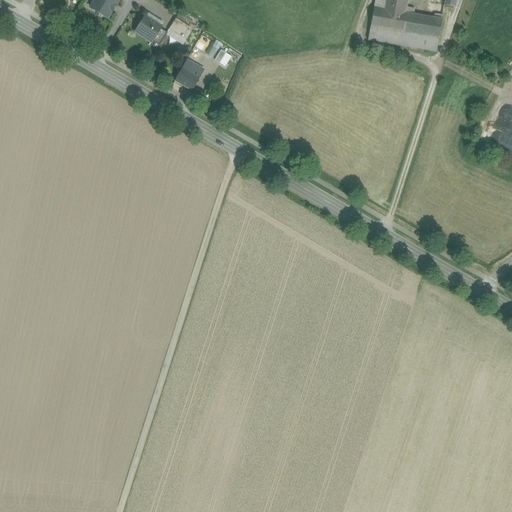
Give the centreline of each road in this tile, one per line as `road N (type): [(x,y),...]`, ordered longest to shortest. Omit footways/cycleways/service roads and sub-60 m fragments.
road 1 (secondary): [(0,11),(511,306)]
road 2 (track): [(120,511),(237,150)]
